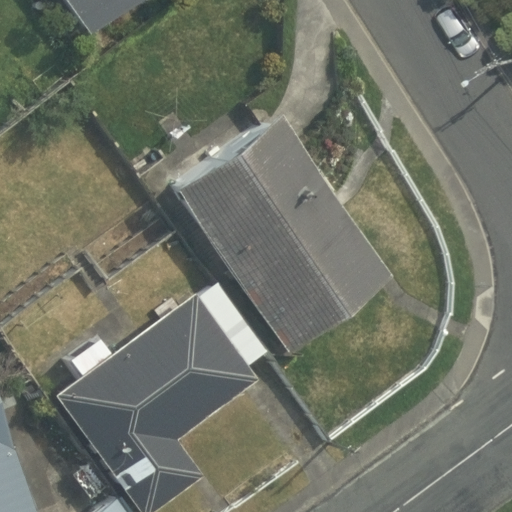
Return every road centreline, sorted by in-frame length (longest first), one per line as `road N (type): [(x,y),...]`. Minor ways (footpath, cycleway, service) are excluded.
road 1 (residential): [(511,172),(399,0)]
road 2 (residential): [(511,415),(386,511)]
